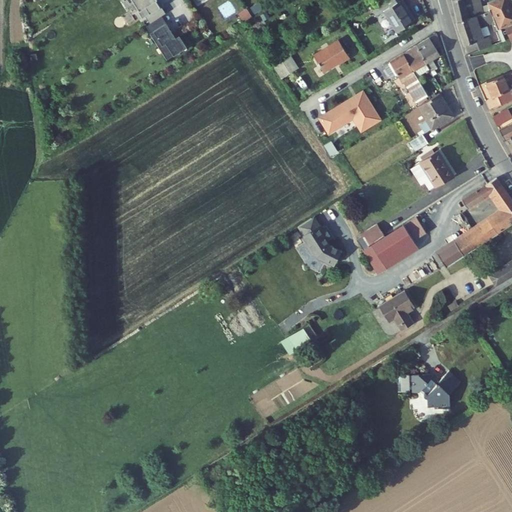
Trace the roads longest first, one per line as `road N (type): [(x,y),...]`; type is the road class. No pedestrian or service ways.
road 1 (residential): [(511,177),(474,110),(444,18)]
road 2 (residential): [(315,101),(444,18)]
road 3 (residential): [(388,358),(511,280)]
